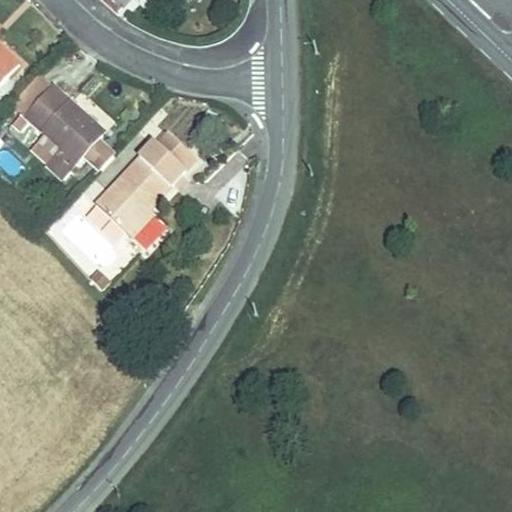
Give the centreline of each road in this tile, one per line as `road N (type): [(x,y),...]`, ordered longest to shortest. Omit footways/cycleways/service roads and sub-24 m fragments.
road 1 (unclassified): [(52,511),(187,359),(250,261),(274,201),(282,151),(278,87)]
road 2 (residential): [(278,87),(182,77),(124,58),(54,0)]
